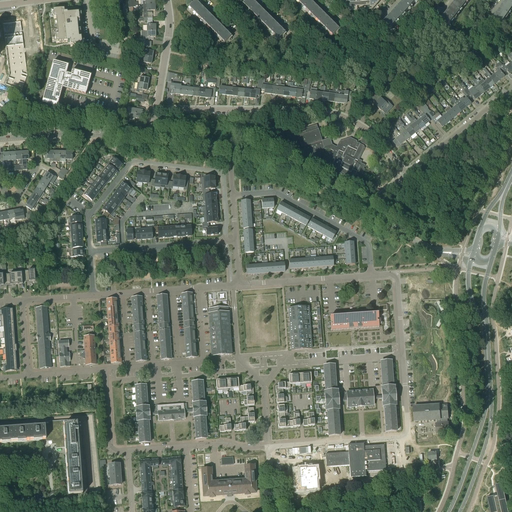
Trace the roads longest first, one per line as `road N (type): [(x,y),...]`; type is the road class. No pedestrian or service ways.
road 1 (residential): [(155,102),(337,113),(376,135),(405,171)]
road 2 (residential): [(89,251),(87,217),(131,161),(222,170),(226,242)]
road 3 (residential): [(0,504),(91,495),(81,418),(0,422)]
road 4 (residential): [(103,369),(238,358),(263,387),(282,362)]
road 5 (residential): [(232,195),(275,192),(367,243),(370,275)]
road 6 (residential): [(238,284),(92,294)]
road 7 (tertiary): [(231,147),(268,157),(363,207)]
road 8 (residential): [(226,242),(89,251)]
road 9 (residential): [(370,275),(238,284)]
road 10 (residential): [(405,171),(492,105),(511,111)]
road 11 (residential): [(314,443),(323,482),(402,470)]
road 12 (secondary): [(488,399),(448,511)]
